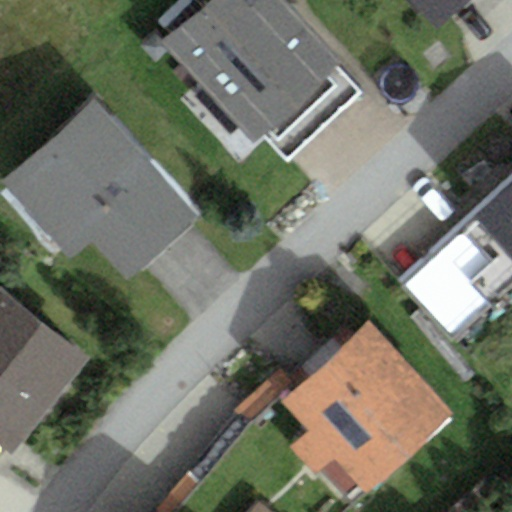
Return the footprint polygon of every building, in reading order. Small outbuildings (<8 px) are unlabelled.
[(343,63),(283,0),(207,0),(160,44),(254,145),(263,137),(287,163),(361,94),(337,68),(343,63)] [(470,0),(414,0),(440,28),(470,0)] [(202,217),(94,100),(0,186),(71,262),(93,242),(130,282),(202,217)] [(511,176),(475,212),(397,280),(450,340),(511,284),(511,176)] [(0,446),(14,457),(87,358),(0,293),(0,446)] [(451,413),(368,321),(281,399),(311,431),(359,485),(365,491),(451,413)] [(340,502),(359,485),(311,431),(292,448),(340,502)] [(248,511),(270,511),(258,501),(248,511)]
